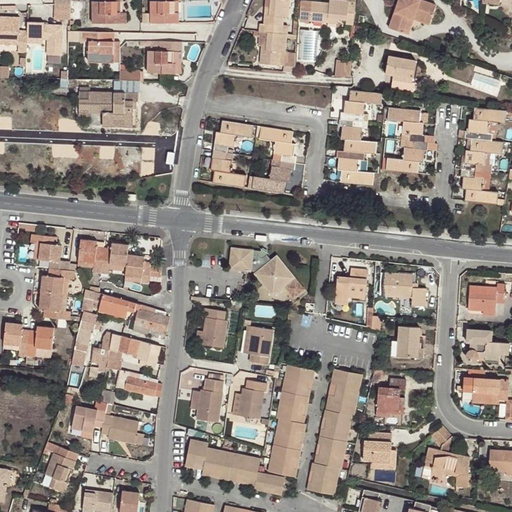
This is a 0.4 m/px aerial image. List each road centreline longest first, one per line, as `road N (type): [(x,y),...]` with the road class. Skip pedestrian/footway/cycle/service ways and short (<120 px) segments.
road 1 (residential): [(445,125),(436,202),(309,188),(316,125),(196,108)]
road 2 (secondary): [(181,219),(454,250)]
road 3 (residential): [(160,474),(181,219)]
road 4 (residential): [(454,250),(443,397),(449,416),(473,429),(511,430)]
road 5 (secondary): [(0,203),(181,219)]
road 6 (residential): [(301,511),(160,474)]
